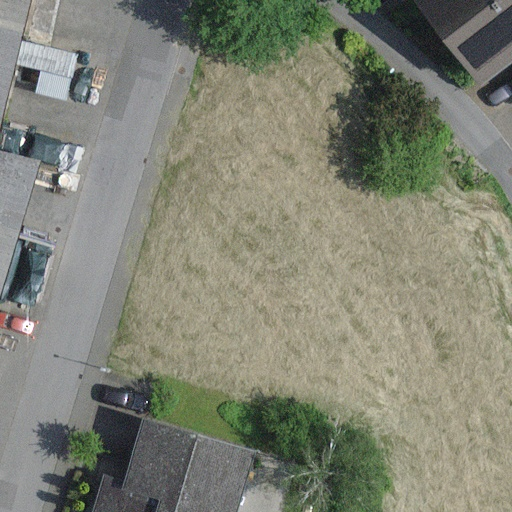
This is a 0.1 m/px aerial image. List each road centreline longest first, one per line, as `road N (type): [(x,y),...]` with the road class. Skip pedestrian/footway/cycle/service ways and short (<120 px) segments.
road 1 (residential): [(168,0),(14,511)]
road 2 (residential): [(511,159),(342,0)]
